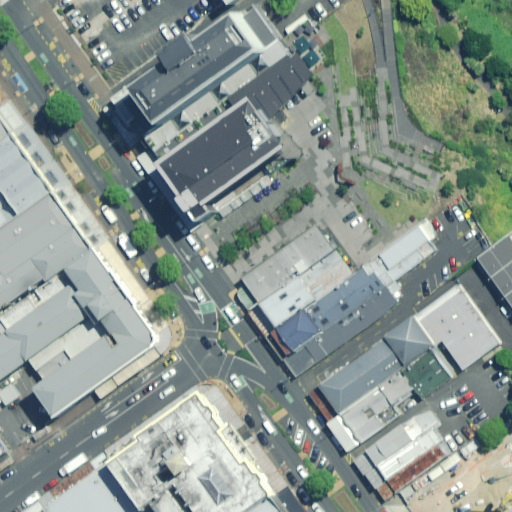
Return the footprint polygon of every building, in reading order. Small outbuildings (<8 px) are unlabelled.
[(252,0),(230,17),(117,96),(152,144),(206,220),(308,142),(286,110),(326,70),(309,48),(302,53),(293,41),(289,36),(262,0),(252,0)] [(218,0),(230,17),(252,0),(218,0)] [(0,143),(13,135),(0,116),(0,143)] [(36,171),(13,135),(0,143),(0,229),(52,194),(36,171)] [(364,174),(354,181),(361,192),(372,185),(364,174)] [(376,189),(365,196),(373,207),(383,200),(376,189)] [(90,252),(52,194),(0,229),(0,312),(58,273),(90,252)] [(386,202),(375,210),(383,221),(394,214),(386,202)] [(321,225),(247,279),(298,350),(306,344),(318,361),(401,301),(390,285),(439,250),(421,225),(355,272),(321,225)] [(511,235),(483,256),(511,296),(511,235)] [(90,252),(58,273),(67,288),(0,333),(0,380),(84,320),(100,341),(28,394),(51,426),(150,351),(151,339),(90,252)] [(504,343),(462,284),(323,383),(365,442),(504,343)] [(23,397),(13,383),(0,392),(0,396),(8,408),(23,397)] [(214,399),(100,476),(124,511),(149,511),(150,511),(149,511),(170,511),(162,500),(169,495),(181,511),(234,511),(274,485),(214,399)] [(433,410),(416,416),(371,449),(401,490),(455,451),(439,429),(444,425),(433,410)] [(444,464),(424,478),(430,486),(450,472),(444,464)] [(124,511),(100,476),(46,511),(124,511)] [(511,511),(511,480),(468,511),(511,511)] [(294,511),(274,485),(234,511),(294,511)]
